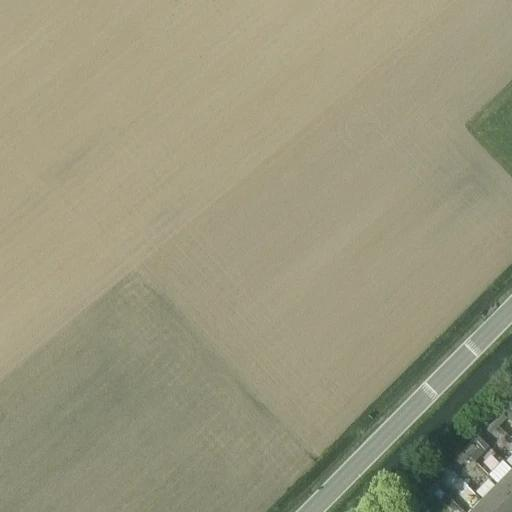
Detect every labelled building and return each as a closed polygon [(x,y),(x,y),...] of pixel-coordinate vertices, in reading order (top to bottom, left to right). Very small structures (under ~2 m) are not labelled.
[(506,418),(499,411),(491,419),(499,426),(506,418)] [(483,428),(490,435),(499,426),(491,419),(483,428)] [(469,442),(461,450),(469,457),(475,450),(481,455),(488,447),(477,436),(476,435),(469,443),(469,442)] [(460,466),(468,457),(469,457),(461,450),(453,458),(460,466)] [(502,460),(487,475),(496,484),(511,499),(511,469),(511,468),(510,469),(502,460)] [(446,480),(438,473),(431,480),(439,488),(446,480)] [(430,496),(430,497),(439,488),(431,480),(422,489),(423,489),(409,503),(415,509),(420,504),(421,505),(430,496)] [(511,511),(511,499),(496,484),(481,499),(494,511),(511,511)] [(494,511),(481,499),(468,511),(494,511)]
